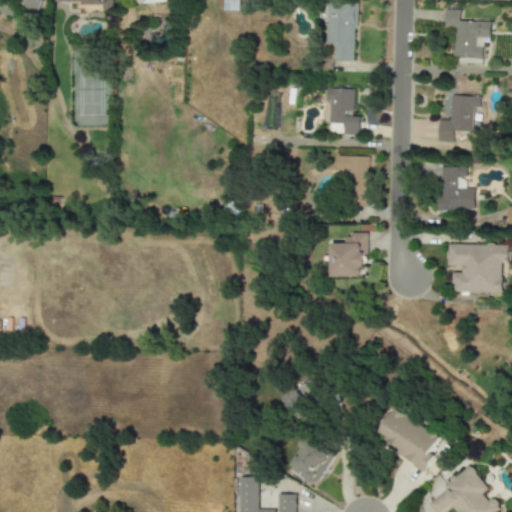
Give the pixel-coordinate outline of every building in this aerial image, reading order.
[(23,0),(21,6),(38,12),(41,2),(41,0),(23,0)] [(240,11),(240,0),(226,0),(226,10),(240,11)] [(354,61),(355,5),(327,4),(326,44),(335,44),(335,61),(354,61)] [(490,22),(460,21),(460,10),(445,9),(445,27),(453,28),(452,57),(482,58),(483,38),(489,38),(490,22)] [(353,89),(326,89),(326,101),(330,101),(330,134),(360,135),(360,117),(353,117),(353,89)] [(472,132),(473,108),(480,108),(480,97),(451,95),(450,121),(439,120),(438,142),(454,142),(454,131),(472,132)] [(369,157),(338,156),(337,183),(368,185),(369,157)] [(466,167),(437,167),(437,211),(474,211),(475,189),(466,189),(466,167)] [(331,244),(332,278),(366,277),(365,233),(348,233),(348,244),(331,244)] [(503,293),(502,263),(508,263),(508,245),(448,245),(448,266),(463,266),(463,273),(453,273),(453,293),(503,293)] [(296,418),(310,406),(293,388),(280,400),(296,418)] [(426,468),(434,455),(430,453),(440,436),(394,408),(376,439),(426,468)] [(317,486),(337,455),(307,436),(287,467),(317,486)] [(426,501),(434,511),(447,511),(453,509),(454,511),(497,511),(501,509),(494,499),(488,502),(482,494),(488,490),(473,468),(426,501)] [(246,511),(245,478),(263,478),(264,511),(280,511),(280,498),(301,497),(301,511),(246,511)]
